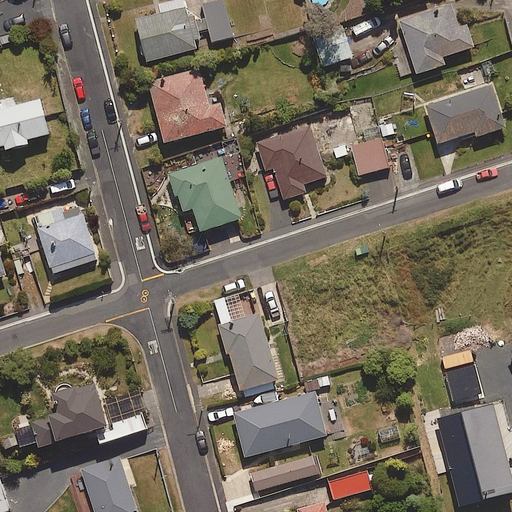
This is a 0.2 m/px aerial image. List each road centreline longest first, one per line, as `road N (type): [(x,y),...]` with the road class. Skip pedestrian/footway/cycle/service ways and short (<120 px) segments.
road 1 (residential): [(511,175),(144,295)]
road 2 (residential): [(67,0),(144,295)]
road 3 (residential): [(144,295),(202,511)]
road 4 (residential): [(144,295),(0,341)]
